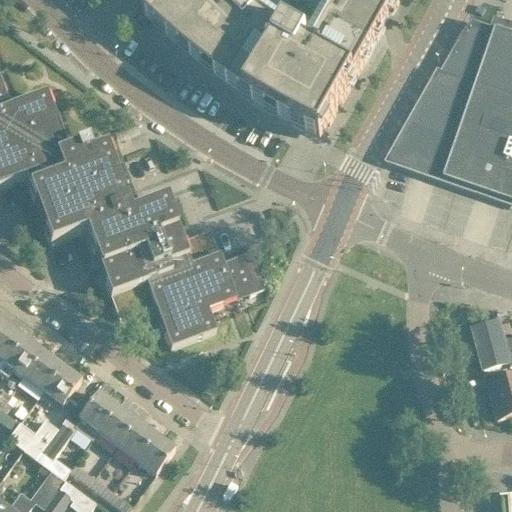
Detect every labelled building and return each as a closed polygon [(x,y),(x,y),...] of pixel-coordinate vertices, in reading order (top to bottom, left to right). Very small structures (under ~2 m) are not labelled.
[(296,131),(302,135),(318,143),(320,144),(401,0),(186,0),(158,30),(188,57),(221,82),(255,105),(256,104),(269,111),(266,116),(280,124),(286,127),(295,132),(296,131)] [(485,11),(478,7),(475,14),(481,18),(485,11)] [(457,47),(391,165),(475,193),(501,202),(511,206),(511,38),(496,33),(491,31),(470,24),(469,24),(468,25),(469,25),(463,37),(457,47)] [(0,193),(25,184),(33,207),(37,206),(47,232),(43,233),(49,250),(85,236),(94,260),(98,258),(107,284),(103,286),(109,302),(145,288),(154,312),(158,311),(168,337),(164,338),(170,354),(215,337),(207,316),(222,310),(220,306),(246,297),(248,301),(264,295),(250,257),(221,267),(219,260),(190,270),(181,246),(178,248),(168,221),(172,220),(166,204),(135,215),(132,207),(126,209),(121,194),(117,195),(107,169),(111,168),(105,152),(69,165),(61,142),(55,144),(46,117),(51,115),(45,99),(9,113),(0,89),(0,193)] [(511,342),(505,345),(499,325),(473,332),(484,374),(510,367),(511,372),(511,371),(511,342)] [(0,333),(0,366),(2,368),(3,369),(23,343),(4,329),(0,333)] [(0,370),(0,377),(5,381),(10,374),(22,383),(42,357),(23,343),(3,369),(2,368),(0,370)] [(24,385),(19,392),(36,405),(61,371),(42,357),(22,383),(24,385)] [(61,412),(81,386),(61,371),(36,405),(37,406),(39,403),(49,410),(53,405),(61,412)] [(511,381),(488,387),(498,425),(511,421),(511,381)] [(97,398),(77,424),(97,438),(116,412),(97,398)] [(135,426),(116,412),(97,438),(116,452),(135,426)] [(4,418),(0,413),(0,427),(13,437),(19,428),(18,427),(18,428),(4,418)] [(65,424),(63,427),(57,435),(40,457),(51,466),(76,433),(65,424)] [(135,467),(155,440),(135,426),(116,452),(135,467)] [(37,440),(19,428),(13,437),(40,457),(57,435),(46,427),(37,440)] [(174,455),(155,440),(135,467),(155,481),(174,455)] [(93,484),(73,469),(68,478),(87,492),(93,484)] [(42,471),(38,477),(47,483),(51,478),(48,476),(42,471)] [(38,511),(45,511),(64,487),(52,478),(31,507),(38,511)] [(93,484),(87,492),(106,506),(112,498),(93,484)] [(71,507),(78,498),(64,487),(45,511),(65,511),(70,506),(71,507)] [(511,511),(511,497),(500,498),(500,500),(508,499),(509,511),(511,511)] [(131,511),(112,498),(106,506),(114,511),(131,511)]
